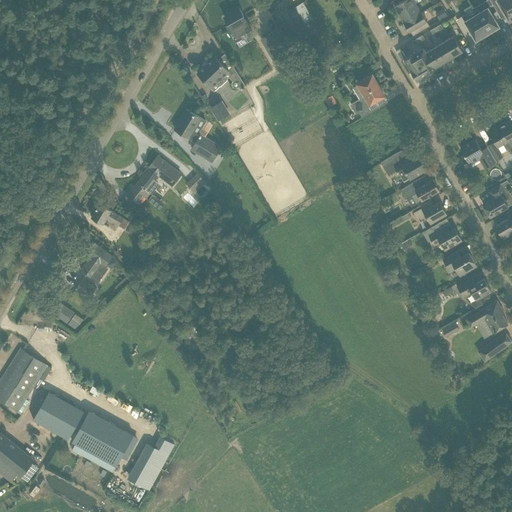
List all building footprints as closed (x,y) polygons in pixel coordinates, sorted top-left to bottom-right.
[(401,0),(394,4),(399,13),(416,3),(413,0),(401,0)] [(511,0),(489,0),(497,12),(502,8),(509,20),(511,18),(511,0)] [(288,11),(301,33),(316,25),(303,2),(288,11)] [(399,13),(404,22),(421,12),(416,3),(399,13)] [(473,10),(476,14),(487,33),(499,26),(487,7),(480,12),(477,8),(473,10)] [(239,8),(224,17),(229,25),(231,30),(237,38),(251,29),(247,21),(244,17),(239,8)] [(443,9),(436,13),(440,20),(447,16),(443,9)] [(404,22),(409,31),(427,20),(421,11),(421,12),(404,22)] [(476,14),(469,18),(466,13),(461,16),(475,40),(487,33),(476,14)] [(260,39),(273,61),(292,49),(288,41),(279,27),(260,39)] [(453,35),(444,41),(453,56),(462,50),(453,35)] [(295,37),(288,41),(292,49),(299,45),(295,37)] [(444,41),(435,46),(444,61),(453,56),(444,41)] [(435,46),(426,52),(435,67),(444,61),(435,46)] [(435,67),(426,52),(423,47),(404,59),(411,71),(410,71),(416,80),(426,74),(427,74),(428,73),(428,72),(430,71),(430,72),(436,68),(435,67)] [(215,56),(197,72),(204,80),(211,87),(217,82),(218,84),(225,77),(223,76),(229,71),(231,73),(228,75),(233,80),(232,80),(232,81),(232,82),(231,82),(231,83),(232,83),(232,84),(232,85),(233,85),(233,86),(234,86),(235,86),(236,86),(237,86),(237,85),(238,85),(240,88),(242,89),(246,86),(244,84),(224,52),(217,59),(215,56)] [(365,96),(351,104),(355,112),(358,110),(362,117),(379,107),(375,100),(384,95),(372,75),(358,83),(365,96)] [(210,108),(218,120),(229,113),(221,101),(210,108)] [(384,109),(382,105),(379,107),(362,117),(351,124),(356,132),(368,125),(367,123),(372,120),(379,130),(396,120),(390,109),(385,112),(383,109),(384,109)] [(186,109),(174,129),(183,134),(189,137),(196,142),(200,135),(197,134),(205,120),(201,118),(195,114),(186,109)] [(504,121),(498,125),(511,147),(511,146),(511,125),(509,120),(505,122),(504,121)] [(393,150),(410,139),(404,128),(399,131),(397,129),(398,128),(396,125),(365,143),(370,152),(382,145),(381,143),(387,139),(393,150)] [(486,144),(487,146),(496,160),(503,156),(501,153),(506,150),(511,147),(498,125),(492,129),(492,130),(489,132),(492,139),(485,143),(486,144)] [(196,142),(192,149),(212,161),(220,147),(200,135),(196,142)] [(496,160),(487,146),(481,149),(480,147),(475,139),(460,147),(469,162),(478,157),(485,168),(493,163),(496,162),(495,161),(496,160)] [(380,162),(388,175),(397,170),(404,181),(409,178),(410,179),(418,174),(427,169),(420,157),(411,162),(408,157),(403,160),(398,151),(380,162)] [(125,192),(133,198),(138,203),(144,195),(147,198),(159,183),(155,180),(159,175),(172,185),(181,174),(165,162),(157,155),(148,168),(149,169),(146,173),(145,173),(134,187),(131,184),(125,192)] [(197,174),(187,184),(202,199),(212,189),(197,174)] [(411,195),(416,203),(421,199),(422,200),(430,195),(439,190),(432,178),(424,183),(420,177),(412,182),(401,189),(406,198),(411,195)] [(492,198),(483,203),(490,217),(499,212),(507,207),(503,200),(508,197),(500,183),(496,185),(488,190),(492,198)] [(153,204),(158,198),(152,193),(147,200),(153,204)] [(447,213),(440,201),(434,204),(431,199),(420,205),(421,208),(413,212),(417,218),(419,217),(420,219),(426,216),(430,223),(438,218),(447,213)] [(99,203),(91,216),(100,222),(103,223),(106,218),(118,226),(123,218),(111,210),(108,208),(99,203)] [(511,208),(505,212),(508,218),(495,225),(503,238),(511,232),(511,208)] [(268,209),(247,210),(247,222),(269,221),(268,209)] [(401,216),(403,220),(410,217),(407,212),(401,216)] [(398,218),(389,223),(392,227),(400,222),(398,218)] [(462,240),(455,227),(449,230),(446,225),(441,228),(438,223),(423,231),(428,240),(430,238),(434,245),(440,241),(445,250),(462,240)] [(129,224),(125,230),(130,233),(134,226),(129,224)] [(412,243),(409,238),(400,243),(403,249),(412,243)] [(90,256),(81,269),(98,281),(107,268),(104,266),(111,255),(92,242),(85,252),(90,256)] [(454,266),(459,275),(468,270),(477,265),(469,251),(461,256),(458,250),(442,259),(448,269),(454,266)] [(457,286),(463,297),(467,294),(471,302),(491,291),(484,278),(476,282),(473,276),(461,283),(457,286)] [(76,289),(89,298),(96,288),(83,279),(76,289)] [(450,287),(442,291),(445,295),(452,291),(450,287)] [(499,308),(501,307),(497,300),(479,310),(479,311),(466,319),(470,327),(484,319),(492,332),(508,323),(499,308)] [(60,305),(61,304),(58,301),(50,311),(66,322),(73,312),(68,309),(67,310),(60,305)] [(71,318),(68,323),(75,328),(79,323),(71,318)] [(459,329),(455,322),(442,329),(446,337),(459,329)] [(477,351),(484,362),(511,342),(511,340),(505,331),(477,351)] [(0,380),(0,398),(0,399),(18,410),(47,365),(21,348),(0,380)] [(251,356),(236,364),(242,373),(246,371),(255,387),(266,381),(251,356)] [(48,395),(34,421),(62,437),(69,440),(84,412),(50,393),(48,395)] [(133,435),(89,410),(72,441),(75,443),(71,450),(82,456),(86,449),(116,466),(133,435)] [(0,471),(11,481),(17,474),(20,477),(34,459),(0,431),(0,471)] [(168,454),(174,444),(161,437),(155,447),(168,454)]
